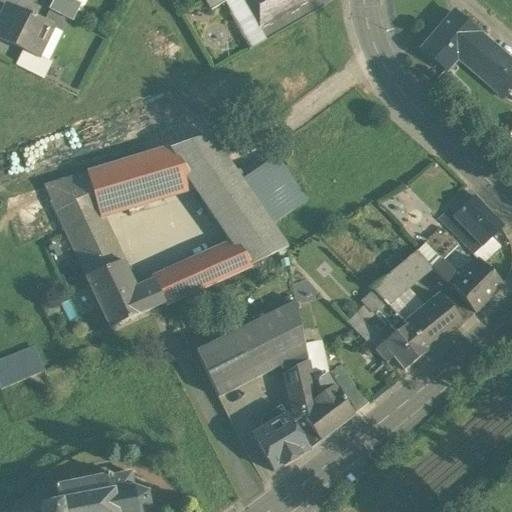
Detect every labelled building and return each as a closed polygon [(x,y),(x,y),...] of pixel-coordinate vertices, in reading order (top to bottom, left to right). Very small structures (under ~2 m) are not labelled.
[(71,5),(61,0),(54,0),(49,11),(73,23),(80,8),(72,4),(71,5)] [(204,0),(211,11),(227,2),(230,0),(204,0)] [(230,0),(227,2),(253,48),(266,41),(260,31),(241,0),(230,0)] [(306,0),(241,0),(260,31),(308,3),(306,0)] [(52,29),(7,7),(0,20),(0,40),(23,51),(37,59),(38,57),(52,29)] [(452,14),(421,50),(445,71),(461,52),(495,81),(496,82),(511,64),(452,14)] [(65,36),(52,29),(38,57),(51,64),(65,36)] [(37,59),(23,51),(15,67),(43,81),(51,64),(38,57),(37,59)] [(511,65),(511,64),(496,82),(495,81),(489,87),(501,97),(511,85),(511,65)] [(210,137),(88,175),(89,180),(99,214),(172,192),(192,181),(224,157),(210,137)] [(283,156),(243,184),(272,227),(312,198),(283,156)] [(243,184),(224,157),(192,181),(237,245),(251,265),(287,249),(272,227),(243,184)] [(99,214),(89,180),(51,196),(89,278),(123,263),(99,214)] [(468,191),(437,220),(473,255),(492,236),(502,227),(468,191)] [(479,261),(483,265),(502,247),(492,236),(473,255),(479,261)] [(237,245),(136,290),(147,313),(251,265),(237,245)] [(402,251),(381,266),(387,273),(371,290),(377,296),(396,316),(404,310),(394,298),(431,268),(416,252),(408,259),(402,251)] [(460,280),(456,284),(450,277),(453,274),(441,261),(432,270),(443,282),(452,288),(475,314),(503,286),(483,265),(479,261),(460,280)] [(89,278),(86,279),(110,330),(147,313),(136,290),(123,263),(89,278)] [(460,280),(453,274),(450,277),(456,284),(460,280)] [(440,296),(463,324),(475,314),(452,288),(440,296)] [(396,316),(377,296),(366,306),(386,326),(388,324),(396,333),(407,325),(406,323),(404,325),(396,316)] [(440,296),(406,323),(407,325),(428,352),(463,324),(440,296)] [(295,305),(241,331),(263,376),(277,369),(286,379),(294,422),(318,406),(316,404),(315,400),(310,375),(304,346),(304,345),(295,305)] [(383,343),(356,315),(347,324),(375,352),(383,343)] [(428,352),(407,325),(396,333),(383,343),(375,352),(387,364),(394,357),(405,370),(428,352)] [(241,331),(195,353),(206,374),(218,398),(234,390),(263,376),(241,331)] [(318,343),(304,346),(310,375),(323,372),(318,343)] [(38,357),(0,372),(0,390),(44,372),(38,357)] [(326,375),(323,372),(310,375),(315,400),(321,396),(317,381),(326,375)] [(294,422),(292,423),(308,448),(310,449),(354,416),(326,375),(317,381),(321,396),(315,400),(316,404),(318,406),(294,422)] [(369,404),(354,383),(344,392),(358,412),(369,404)] [(263,447),(234,390),(218,398),(248,455),(263,447)] [(263,447),(248,455),(263,480),(299,459),(284,434),(263,447)] [(95,473),(90,478),(88,479),(88,482),(74,485),(74,481),(71,482),(72,486),(56,489),(53,487),(51,489),(54,491),(57,505),(53,506),(50,504),(45,504),(43,508),(43,510),(37,511),(143,511),(147,509),(151,511),(152,509),(148,507),(146,496),(149,493),(147,491),(144,494),(132,490),(129,474),(110,478),(111,477),(102,471),(95,473)]
